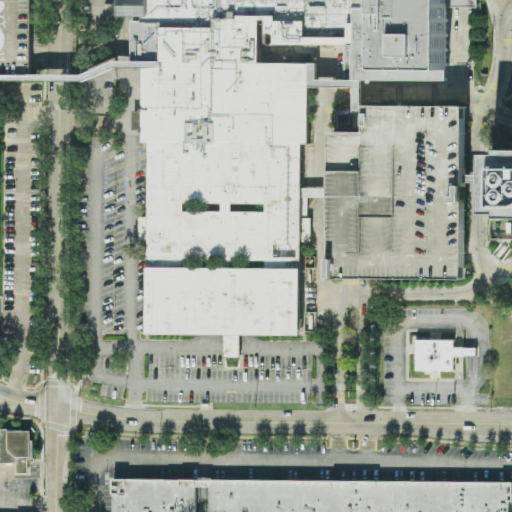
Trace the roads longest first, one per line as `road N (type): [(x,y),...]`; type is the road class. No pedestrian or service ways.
road 1 (tertiary): [(511,427),(130,420),(56,408)]
road 2 (tertiary): [(56,408),(59,0)]
